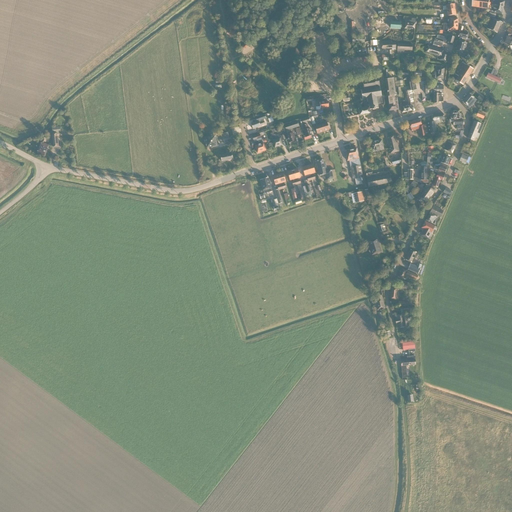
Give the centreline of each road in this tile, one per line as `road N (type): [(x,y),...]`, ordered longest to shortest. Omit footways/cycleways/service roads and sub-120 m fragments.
road 1 (tertiary): [(49,167),(190,189),(455,100)]
road 2 (residential): [(400,371),(389,279),(458,151),(468,121),(455,100)]
road 3 (track): [(404,511),(400,371)]
